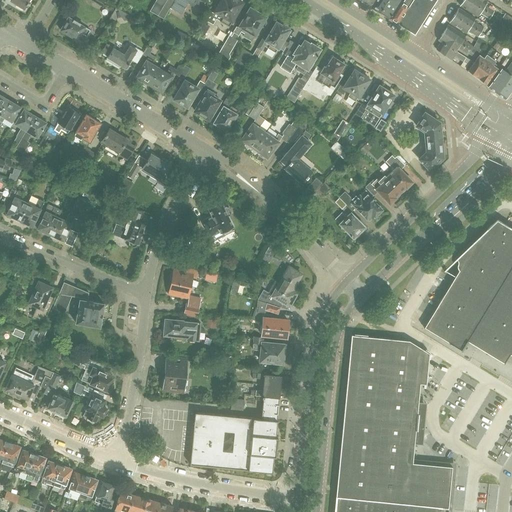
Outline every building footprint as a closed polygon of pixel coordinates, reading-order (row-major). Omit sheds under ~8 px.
[(170,7),(171,8),(175,0),(156,0),(150,11),(163,19),(170,7)] [(181,14),(188,3),(193,6),(195,2),(202,6),(205,1),(206,2),(207,0),(209,1),(209,0),(175,0),(171,8),(181,14)] [(220,0),(213,13),(208,10),(203,19),(213,24),(216,19),(229,26),(243,2),(242,2),(241,0),(220,0)] [(372,0),(370,5),(380,11),(386,0),(372,0)] [(398,0),(386,0),(380,11),(388,17),(398,0)] [(398,0),(388,17),(397,23),(411,0),(398,0)] [(411,0),(397,23),(408,29),(414,33),(418,28),(435,0),(411,0)] [(469,0),(463,0),(460,5),(477,16),(479,12),(489,18),(491,14),(469,0)] [(485,0),(469,0),(491,14),(494,10),(484,4),(486,1),(485,0)] [(236,26),(233,32),(231,35),(229,34),(217,56),(227,62),(230,56),(229,53),(237,39),(236,38),(240,31),(244,34),(243,36),(251,41),(255,35),(261,26),(262,27),(264,26),(266,23),(266,21),(264,20),(266,17),(257,12),(259,10),(251,6),(239,27),(236,26)] [(111,20),(113,19),(115,20),(117,18),(121,17),(129,22),(132,17),(116,8),(111,17),(111,18),(110,20),(111,20)] [(459,8),(454,15),(480,32),(483,27),(475,22),(473,24),(471,23),(475,18),(459,8)] [(496,17),(510,26),(511,23),(511,15),(506,12),(502,17),(497,15),(496,17)] [(489,37),(480,32),(454,15),(449,22),(465,32),(469,27),(470,28),(469,30),(480,37),(477,41),(483,45),(489,37)] [(85,26),(79,23),(68,16),(61,30),(77,39),(81,32),(87,35),(90,30),(85,27),(85,26)] [(197,31),(204,35),(209,26),(202,22),(197,31)] [(264,36),(257,48),(262,51),(265,46),(275,53),(276,52),(278,48),(283,50),(285,46),(286,45),(282,42),(284,40),(289,30),(287,29),(288,28),(283,25),(283,27),(276,23),(270,33),(269,32),(266,38),(264,36)] [(448,24),(443,32),(477,53),(479,50),(462,39),(464,35),(448,24)] [(156,32),(163,37),(166,32),(159,27),(156,32)] [(443,32),(438,39),(440,41),(455,50),(457,46),(467,52),(474,57),(477,53),(443,32)] [(302,77),(307,80),(312,74),(313,72),(308,68),(309,67),(311,68),(313,64),(320,53),(318,51),(319,49),(318,48),(318,47),(316,45),(315,45),(313,45),(312,45),(311,45),(304,42),(301,47),(298,46),(298,47),(292,44),(294,42),(290,40),(289,42),(288,43),(287,42),(286,45),(285,46),(289,48),(285,55),(287,56),(281,67),(290,73),(296,63),(299,64),(296,70),(303,74),(302,77)] [(440,41),(435,48),(451,59),(454,55),(468,64),(471,60),(455,50),(440,41)] [(143,54),(144,51),(131,43),(124,54),(113,47),(108,45),(105,46),(102,50),(103,53),(108,55),(106,58),(120,67),(121,65),(125,67),(125,68),(131,59),(137,62),(142,53),(143,54)] [(501,43),(496,49),(500,52),(504,46),(501,43)] [(148,46),(144,51),(143,54),(150,58),(148,61),(146,60),(136,76),(143,81),(143,82),(146,84),(148,84),(149,85),(159,68),(152,63),(156,57),(150,54),(153,49),(148,46)] [(476,77),(495,50),(491,47),(483,57),(479,54),(470,66),(468,70),(467,69),(467,70),(468,71),(468,72),(473,76),(474,75),(475,76),(475,75),(476,76),(476,77)] [(252,56),(241,50),(227,74),(238,80),(252,56)] [(479,80),(484,84),(485,83),(486,84),(487,83),(486,83),(491,76),(492,77),(493,75),(493,76),(498,69),(497,68),(498,66),(493,62),(500,53),(495,50),(476,77),(477,77),(478,78),(479,79),(478,80),(479,80)] [(316,67),(313,72),(312,74),(307,80),(302,89),(317,97),(322,101),(327,94),(329,95),(333,90),(333,89),(334,88),(339,80),(340,78),(339,75),(338,74),(339,73),(344,64),(343,64),(344,62),(334,56),(333,56),(332,56),(331,56),(330,57),(328,60),(329,60),(325,67),(324,67),(322,71),(316,67)] [(501,68),(494,79),(489,85),(488,85),(489,86),(488,87),(494,91),(495,90),(497,92),(496,92),(496,93),(511,70),(511,61),(505,71),(501,68)] [(183,68),(179,76),(184,79),(190,68),(185,65),(183,68)] [(159,68),(149,85),(150,85),(150,87),(153,88),(155,88),(162,93),(172,76),(170,75),(172,72),(179,76),(183,68),(179,66),(176,70),(170,66),(167,72),(159,68)] [(501,96),(504,98),(511,88),(511,70),(496,93),(497,92),(499,93),(498,94),(501,96)] [(340,85),(337,91),(336,93),(341,96),(342,94),(343,95),(346,89),(351,92),(348,97),(355,101),(358,97),(359,95),(360,96),(362,96),(364,92),(364,91),(363,90),(369,80),(367,79),(367,77),(365,76),(363,76),(355,71),(354,71),(344,87),(340,85)] [(198,88),(201,90),(205,83),(206,81),(208,77),(204,74),(197,87),(185,80),(184,82),(182,82),(181,85),(181,86),(174,98),(175,99),(175,101),(179,103),(181,103),(188,106),(198,88)] [(205,83),(201,90),(198,95),(202,98),(195,110),(200,113),(199,116),(206,120),(207,118),(209,119),(220,100),(213,96),(215,93),(212,91),(215,86),(206,81),(205,83)] [(388,105),(394,95),(393,94),(393,93),(389,90),(387,90),(379,86),(366,106),(362,103),(355,114),(362,118),(367,110),(379,117),(384,110),(386,110),(388,107),(388,105)] [(289,93),(285,98),(293,103),(297,98),(289,93)] [(0,114),(9,100),(0,94),(0,114)] [(261,96),(257,102),(249,114),(255,118),(249,128),(248,128),(244,134),(241,138),(248,143),(249,146),(250,147),(253,147),(254,148),(266,132),(259,127),(265,119),(259,115),(264,107),(258,102),(262,96),(261,96)] [(222,105),(223,106),(213,122),(220,126),(219,127),(224,130),(225,129),(227,130),(232,120),(233,121),(236,117),(235,117),(238,110),(230,105),(228,109),(226,107),(230,100),(226,97),(222,105)] [(0,114),(0,125),(5,118),(11,121),(20,107),(19,106),(18,105),(15,103),(14,103),(9,100),(0,114)] [(293,106),(298,109),(301,103),(296,100),(293,106)] [(253,104),(248,102),(242,112),(247,114),(253,104)] [(67,133),(79,113),(78,112),(78,110),(74,108),(72,109),(68,106),(55,127),(50,125),(45,134),(53,139),(58,132),(59,132),(61,129),(67,133)] [(13,141),(17,143),(34,115),(29,112),(29,111),(26,109),(25,109),(23,109),(14,123),(21,127),(16,136),(13,141)] [(425,131),(426,141),(441,139),(439,122),(424,112),(416,125),(425,131)] [(97,128),(96,128),(100,122),(93,118),(92,116),(89,114),(87,115),(86,114),(73,135),(81,139),(80,141),(86,145),(89,140),(90,141),(97,128)] [(37,137),(44,124),(46,122),(44,121),(44,120),(41,118),(39,118),(34,115),(17,143),(15,147),(23,152),(29,142),(26,141),(31,133),(37,137)] [(303,120),(297,128),(295,130),(289,138),(288,140),(293,144),(279,161),(285,166),(303,181),(312,170),(298,158),(309,144),(306,141),(311,135),(305,130),(309,123),(303,120)] [(289,138),(295,130),(297,128),(289,122),(282,132),(283,134),(289,138)] [(127,138),(126,138),(108,128),(100,142),(118,153),(119,152),(127,157),(134,145),(129,142),(131,140),(127,138)] [(343,132),(337,128),(331,136),(337,140),(343,132)] [(378,134),(383,139),(388,134),(382,129),(378,134)] [(275,138),(266,132),(254,148),(255,149),(256,150),(258,152),(261,153),(267,157),(270,153),(271,153),(275,146),(282,135),(279,132),(275,138)] [(442,157),(441,139),(426,141),(427,151),(419,158),(426,165),(426,166),(427,167),(430,169),(442,157)] [(74,169),(76,170),(82,160),(83,161),(90,150),(89,150),(84,146),(78,157),(78,158),(76,160),(79,162),(74,169)] [(345,148),(339,155),(345,160),(351,153),(345,148)] [(83,161),(82,160),(76,170),(83,174),(96,154),(90,150),(83,161)] [(150,153),(142,167),(152,173),(150,176),(167,187),(176,172),(167,167),(169,164),(150,153)] [(405,189),(406,188),(406,187),(411,181),(400,169),(404,165),(393,154),(386,161),(393,169),(385,177),(400,192),(401,192),(402,192),(403,191),(404,190),(405,189)] [(0,163),(3,165),(6,165),(11,167),(13,160),(5,157),(4,160),(0,159),(0,163)] [(341,165),(346,170),(349,166),(349,163),(346,160),(341,165)] [(140,167),(140,166),(134,163),(127,175),(133,179),(140,167)] [(70,167),(67,172),(72,176),(75,171),(70,167)] [(395,197),(396,197),(397,197),(399,196),(399,195),(400,194),(400,193),(400,192),(385,177),(383,175),(378,180),(376,178),(374,180),(373,179),(365,186),(366,187),(364,188),(365,190),(371,196),(373,194),(374,195),(378,191),(390,203),(395,197)] [(68,176),(64,183),(72,187),(75,179),(68,176)] [(308,187),(313,192),(322,182),(316,177),(308,187)] [(23,192),(18,190),(22,180),(17,178),(15,183),(14,183),(8,196),(13,198),(9,207),(7,205),(6,208),(8,209),(6,214),(12,217),(12,218),(17,221),(18,219),(19,220),(27,202),(20,199),(23,192)] [(73,186),(80,189),(83,184),(75,180),(73,186)] [(315,191),(320,196),(329,187),(324,182),(315,191)] [(220,195),(217,191),(215,192),(214,190),(207,194),(211,202),(218,198),(218,196),(220,195)] [(374,199),(371,196),(365,190),(360,195),(359,194),(357,197),(355,195),(352,198),(346,191),(340,197),(347,204),(353,211),(356,208),(368,220),(371,217),(372,218),(375,216),(376,216),(378,215),(379,215),(380,214),(381,213),(381,211),(382,210),(381,209),(379,207),(380,206),(375,202),(373,200),(374,199)] [(65,219),(58,216),(50,234),(51,235),(50,236),(55,238),(56,237),(63,240),(64,236),(67,237),(69,234),(66,233),(74,216),(81,219),(90,201),(77,195),(69,213),(68,213),(65,219)] [(30,196),(27,202),(19,220),(20,220),(20,222),(25,224),(25,223),(32,226),(43,201),(30,196)] [(220,231),(223,229),(225,234),(232,230),(230,225),(232,224),(227,214),(229,212),(230,210),(228,206),(225,205),(222,200),(208,207),(212,215),(202,220),(210,235),(219,230),(220,231)] [(49,234),(50,234),(58,216),(61,210),(48,203),(37,228),(43,231),(43,232),(48,235),(49,234)] [(351,212),(353,211),(347,204),(343,208),(345,210),(336,218),(340,222),(339,223),(341,224),(340,226),(341,228),(343,230),(346,231),(346,230),(350,234),(349,234),(351,236),(351,235),(353,238),(354,237),(357,237),(359,234),(359,231),(365,226),(358,220),(351,212)] [(127,209),(124,218),(121,225),(125,227),(121,237),(129,240),(129,241),(129,242),(129,243),(129,244),(130,245),(131,246),(132,246),(133,246),(134,246),(135,246),(136,246),(136,245),(137,245),(137,244),(137,243),(145,223),(140,221),(144,211),(129,205),(127,209)] [(455,258),(456,258),(457,259),(457,263),(457,265),(457,267),(457,268),(458,269),(458,270),(424,327),(461,350),(467,341),(511,264),(511,227),(496,218),(455,258)] [(271,242),(268,248),(275,252),(278,246),(271,242)] [(282,248),(279,251),(275,255),(280,260),(281,259),(287,265),(293,259),(282,248)] [(511,264),(467,341),(504,364),(509,354),(511,349),(511,264)] [(289,267),(279,283),(294,291),(297,285),(295,284),(297,280),(301,274),(289,267)] [(173,268),(168,294),(188,298),(192,277),(196,277),(198,270),(187,268),(186,270),(173,268)] [(52,287),(38,281),(29,303),(37,307),(33,316),(44,321),(55,297),(54,296),(53,299),(48,297),(52,287)] [(294,291),(279,283),(274,281),(268,292),(263,289),(259,297),(257,300),(277,306),(279,302),(280,300),(289,305),(289,304),(292,298),(294,299),(298,293),(294,291)] [(100,327),(104,303),(86,300),(86,298),(88,299),(89,292),(75,287),(71,296),(82,298),(81,299),(80,299),(75,322),(100,327)] [(61,309),(67,295),(59,291),(53,306),(61,309)] [(272,336),(273,336),(285,337),(286,336),(286,335),(287,333),(287,331),(286,329),(287,319),(281,319),(281,318),(271,317),(271,314),(268,314),(265,314),(266,310),(268,311),(278,314),(280,307),(277,306),(257,300),(257,307),(256,306),(251,318),(253,318),(261,321),(260,325),(263,325),(262,335),(272,336)] [(199,305),(188,303),(187,302),(184,315),(197,318),(199,305)] [(173,334),(173,338),(198,340),(199,322),(187,321),(183,321),(184,319),(175,318),(175,320),(166,319),(165,322),(164,322),(163,331),(164,331),(164,334),(173,334)] [(207,319),(206,327),(217,328),(217,320),(207,319)] [(429,353),(413,343),(408,340),(351,335),(340,456),(412,463),(418,403),(420,383),(426,384),(429,353)] [(275,370),(279,370),(282,371),(283,360),(284,359),(285,355),(283,354),(283,351),(284,346),(284,344),(285,337),(273,336),(272,336),(272,341),(263,340),(263,337),(262,337),(254,336),(252,349),(261,350),(260,361),(275,362),(275,370)] [(90,365),(92,360),(81,355),(78,362),(84,364),(83,367),(86,368),(81,379),(101,388),(107,391),(107,390),(109,391),(109,390),(113,387),(112,382),(113,382),(112,381),(114,377),(113,375),(90,365)] [(188,359),(165,357),(162,389),(185,391),(188,359)] [(45,376),(50,378),(53,373),(53,372),(37,365),(37,366),(38,366),(34,376),(15,368),(6,389),(27,399),(30,393),(35,395),(35,396),(35,397),(40,386),(45,376)] [(263,384),(282,386),(282,380),(281,379),(281,377),(281,376),(281,375),(279,375),(258,373),(253,372),(252,377),(257,377),(264,378),(263,384)] [(74,402),(55,393),(55,387),(60,376),(53,373),(50,378),(46,388),(44,392),(49,394),(48,396),(52,398),(48,407),(54,409),(53,411),(65,417),(69,408),(71,409),(72,407),(74,408),(76,404),(74,403),(74,402)] [(46,388),(50,378),(45,376),(40,386),(46,388)] [(257,395),(278,397),(279,397),(279,393),(281,393),(282,386),(263,384),(262,391),(256,390),(251,390),(250,394),(257,395)] [(102,406),(107,394),(85,385),(81,394),(90,398),(86,408),(87,408),(84,415),(88,417),(87,419),(94,422),(95,420),(96,420),(99,414),(103,416),(103,415),(108,413),(106,409),(107,408),(102,406)] [(277,413),(278,404),(278,397),(279,397),(278,397),(257,395),(256,399),(263,400),(262,412),(261,418),(276,420),(277,413)] [(232,398),(231,408),(243,410),(244,399),(232,398)] [(277,420),(276,420),(261,418),(194,412),(189,464),(241,469),(272,472),(273,456),(275,456),(276,451),(276,450),(276,449),(277,443),(277,442),(277,441),(277,436),(275,436),(277,420)] [(0,462),(1,463),(8,442),(0,439),(0,462)] [(8,442),(1,463),(13,467),(20,446),(8,442)] [(16,470),(28,474),(34,454),(23,450),(16,470)] [(38,482),(39,478),(46,458),(34,454),(28,474),(34,476),(33,480),(38,482)] [(336,493),(336,497),(447,508),(452,467),(451,466),(412,463),(340,456),(337,488),(336,490),(336,493)] [(53,485),(60,465),(49,461),(41,483),(45,484),(46,482),(53,485)] [(60,465),(53,485),(65,489),(72,469),(60,465)] [(67,492),(79,496),(86,476),(75,472),(67,492)] [(98,480),(86,476),(79,496),(90,500),(98,480)] [(106,505),(103,511),(109,511),(114,499),(112,498),(116,486),(108,483),(107,482),(105,481),(103,482),(101,481),(96,495),(94,501),(103,503),(102,504),(106,505)] [(129,511),(134,494),(120,490),(115,509),(120,511),(121,509),(129,511)] [(17,503),(19,497),(6,492),(4,499),(7,500),(12,502),(17,503)] [(134,494),(129,511),(128,511),(142,511),(146,498),(141,496),(140,495),(137,494),(135,494),(134,494)] [(446,511),(447,508),(336,497),(334,511),(446,511)] [(156,511),(160,502),(159,502),(158,500),(154,499),(153,500),(146,498),(142,511),(156,511)] [(24,506),(30,508),(33,502),(26,499),(24,506)] [(40,511),(43,511),(45,506),(33,502),(30,508),(40,511)] [(171,511),(173,506),(160,502),(156,511),(171,511)]
